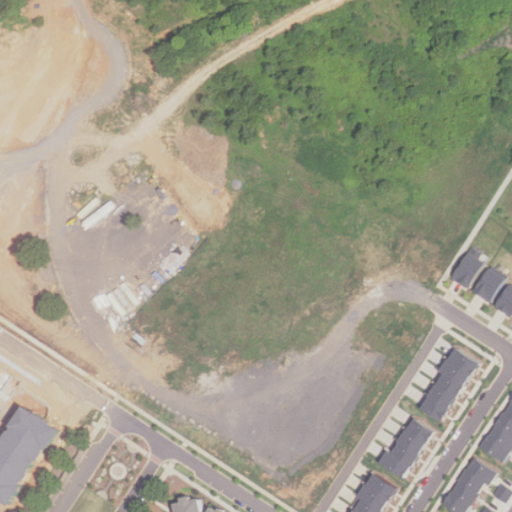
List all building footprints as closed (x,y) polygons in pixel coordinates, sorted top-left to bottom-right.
[(487,262),(472,285),(457,276),(472,252),(487,262)] [(508,277),(494,300),(479,291),(493,268),(508,277)] [(511,285),(499,306),(511,313),(511,285)] [(464,348),(425,406),(445,420),(484,361),(464,348)] [(511,407),(486,447),(506,460),(511,450),(511,407)] [(419,418),(388,464),(407,477),(438,431),(419,418)] [(479,458),(448,504),(459,511),(470,511),(498,471),(479,458)] [(381,475),(357,511),(385,511),(401,488),(381,475)] [(511,487),(505,483),(498,494),(510,502),(511,498),(511,487)] [(228,511),(223,508),(212,510),(210,511),(205,511),(203,503),(193,496),(185,497),(178,508),(179,511),(228,511)]
